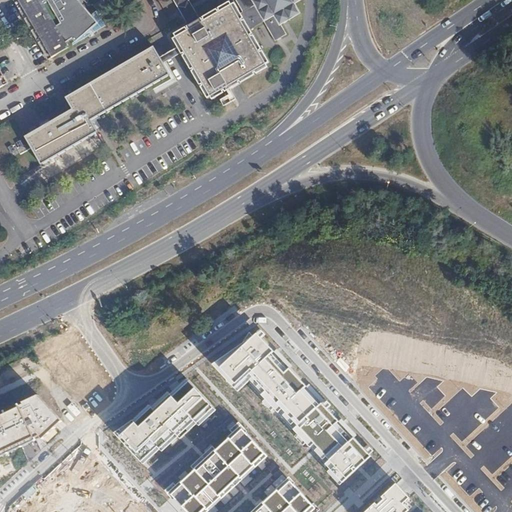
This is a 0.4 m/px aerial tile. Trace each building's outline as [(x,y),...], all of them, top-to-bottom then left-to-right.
[(17,0),(52,58),(69,48),(66,43),(72,40),(75,42),(98,24),(78,0),(82,0),(88,5),(89,3),(89,0),(17,0)] [(177,49),(181,55),(208,102),(227,91),(230,90),(271,66),(250,29),(261,23),(272,42),(284,36),(278,26),(300,13),(294,3),(299,0),(235,0),(242,12),(240,13),(232,0),(231,0),(200,18),(194,8),(182,15),(188,26),(170,36),(177,49)] [(172,0),(182,15),(194,8),(188,0),(172,0)] [(170,76),(164,65),(160,58),(154,47),(66,97),(73,110),(25,137),(33,150),(10,163),(13,168),(16,167),(21,176),(98,133),(91,120),(170,76)] [(171,52),(174,59),(181,55),(177,49),(171,52)] [(171,61),(174,59),(171,52),(167,54),(160,58),(164,65),(171,61)] [(232,93),(229,95),(220,100),(223,107),(236,100),(232,93)] [(213,409),(191,381),(120,436),(144,464),(175,443),(175,442),(213,409)] [(343,485),(364,465),(287,382),(265,402),(343,485)] [(0,455),(40,437),(42,438),(61,420),(38,395),(0,413),(0,455)] [(254,466),(229,439),(218,449),(164,500),(175,511),(203,511),(243,476),(254,466)] [(29,511),(83,511),(84,511),(86,510),(95,501),(107,490),(82,464),(60,485),(49,495),(29,511)] [(312,511),(314,510),(290,484),(279,494),(259,511),(312,511)] [(372,511),(406,511),(388,493),(371,510),(372,511)]
